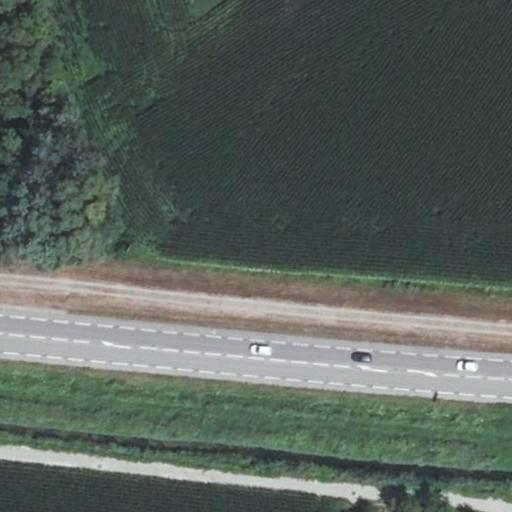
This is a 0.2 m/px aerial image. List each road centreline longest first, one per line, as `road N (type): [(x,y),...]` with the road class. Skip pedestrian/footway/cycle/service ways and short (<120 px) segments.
road 1 (track): [(0,279),(511,330)]
road 2 (secondary): [(0,335),(511,379)]
